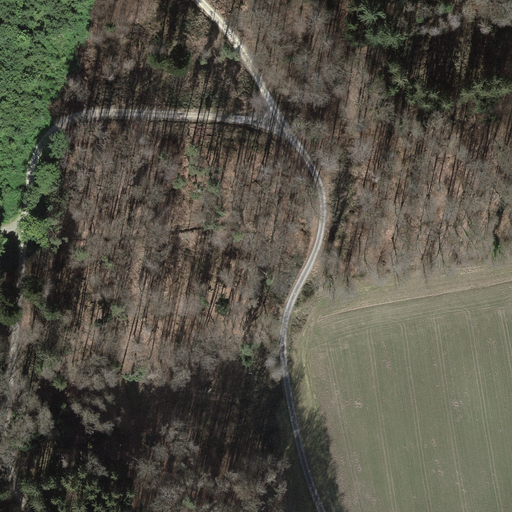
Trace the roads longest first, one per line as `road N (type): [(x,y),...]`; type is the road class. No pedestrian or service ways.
road 1 (track): [(307,158),(134,323),(130,404),(158,511)]
road 2 (track): [(23,232),(35,151),(62,120),(98,111),(278,123)]
road 3 (track): [(0,229),(23,232),(6,433),(12,483),(29,511)]
road 4 (track): [(199,0),(247,59),(278,123)]
